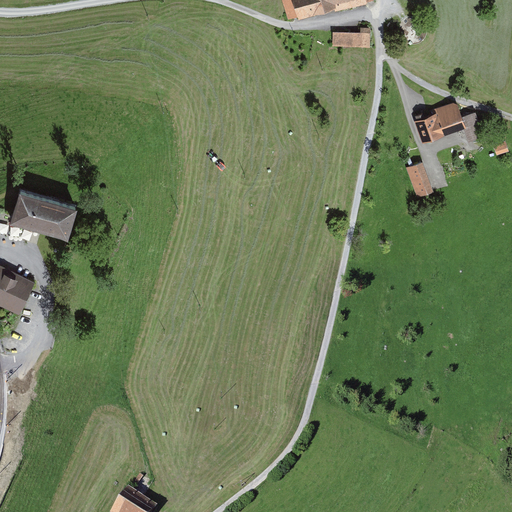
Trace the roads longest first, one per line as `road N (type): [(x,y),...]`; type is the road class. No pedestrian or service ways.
road 1 (track): [(381,0),(378,94),(303,427),(276,463),(210,511)]
road 2 (track): [(216,0),(295,26),(378,12)]
road 3 (track): [(380,52),(436,91),(511,117)]
road 4 (track): [(443,183),(405,105),(398,69)]
road 5 (track): [(0,18),(120,0)]
